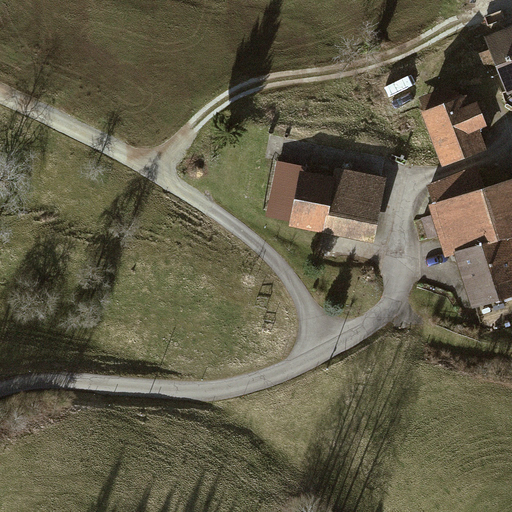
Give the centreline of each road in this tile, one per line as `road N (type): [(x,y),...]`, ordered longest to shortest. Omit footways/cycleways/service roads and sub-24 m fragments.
road 1 (track): [(326,349),(266,253),(159,172),(0,95)]
road 2 (track): [(159,172),(207,112),(238,91),(363,67),(511,5)]
